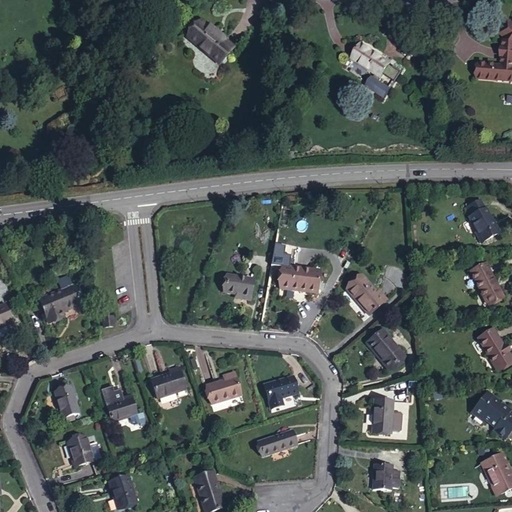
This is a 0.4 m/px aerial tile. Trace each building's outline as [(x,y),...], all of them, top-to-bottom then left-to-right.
[(481,64),(480,80),(511,81),(511,22),(501,32),(505,38),(503,40),(501,65),(481,64)] [(174,37),(211,64),(221,50),(210,42),(213,37),(195,25),(192,28),(185,23),(174,37)] [(378,59),(379,58),(362,44),(352,58),(374,75),(364,87),(381,100),(388,90),(376,81),(381,75),(393,84),(400,74),(392,68),(391,69),(378,59)] [(495,226),(494,226),(481,200),(466,208),(471,217),(470,218),(477,232),(476,232),(481,243),(500,234),(495,226)] [(499,288),(498,289),(485,264),(470,272),(480,291),(480,292),(481,291),(488,305),(504,297),(499,288)] [(317,294),(319,271),(282,267),(280,289),(317,294)] [(63,313),(82,304),(74,287),(68,276),(56,281),(62,292),(40,301),(50,324),(64,317),(63,313)] [(250,301),(253,281),(227,276),(224,293),(235,295),(241,296),(240,300),(250,301)] [(378,292),(376,294),(362,277),(346,290),(369,316),(386,301),(378,292)] [(487,306),(488,305),(481,291),(480,292),(480,291),(479,291),(487,306)] [(0,328),(12,323),(5,306),(0,307),(0,328)] [(113,327),(112,318),(103,319),(104,328),(113,327)] [(508,352),(507,353),(504,348),(493,330),(478,339),(489,357),(490,357),(498,370),(511,362),(511,359),(508,353),(508,352)] [(388,371),(404,358),(382,331),(366,344),(388,371)] [(496,371),(498,370),(490,357),(489,357),(488,358),(496,371)] [(157,400),(186,391),(179,369),(169,372),(170,375),(151,381),(157,400)] [(224,376),(226,380),(206,386),(211,405),(241,396),(234,373),(224,376)] [(297,395),(293,378),(264,386),(270,408),(282,405),(281,399),(297,395)] [(79,414),(70,389),(54,394),(63,420),(63,419),(72,416),(79,414)] [(511,418),(507,414),(509,412),(487,393),(471,414),(483,423),(485,421),(495,429),(493,431),(504,440),(511,429),(511,418)] [(111,424),(136,416),(130,397),(121,399),(122,402),(106,407),(111,424)] [(372,433),(390,434),(393,402),(374,401),(372,433)] [(408,403),(393,402),(390,434),(390,438),(405,439),(408,403)] [(143,414),(128,418),(131,425),(134,427),(139,425),(140,427),(144,426),(143,422),(145,421),(143,414)] [(297,446),(292,432),(258,443),(263,457),(297,446)] [(92,462),(85,438),(67,443),(75,467),(92,462)] [(511,475),(511,476),(501,455),(482,464),(493,487),(491,488),(496,497),(511,488),(511,475)] [(399,473),(392,473),(393,467),(374,466),(373,490),(391,491),(391,489),(398,489),(399,473)] [(204,511),(214,511),(224,509),(213,473),(194,479),(204,511)] [(118,510),(137,504),(128,477),(108,483),(112,495),(113,495),(118,510)]
